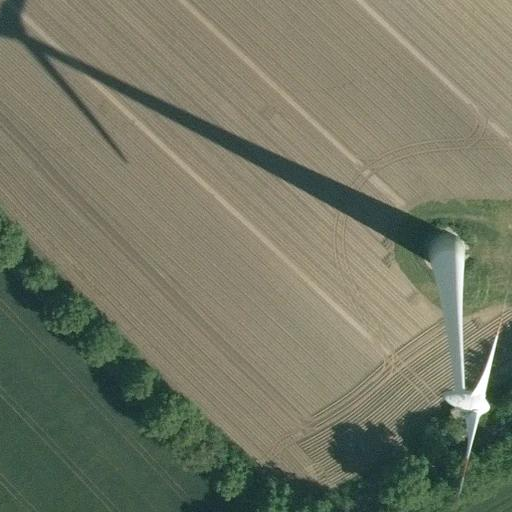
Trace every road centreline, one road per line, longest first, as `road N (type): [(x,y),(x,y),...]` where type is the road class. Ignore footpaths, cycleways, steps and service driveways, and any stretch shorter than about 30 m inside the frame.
road 1 (track): [(0,241),(261,511)]
road 2 (track): [(511,420),(359,511)]
